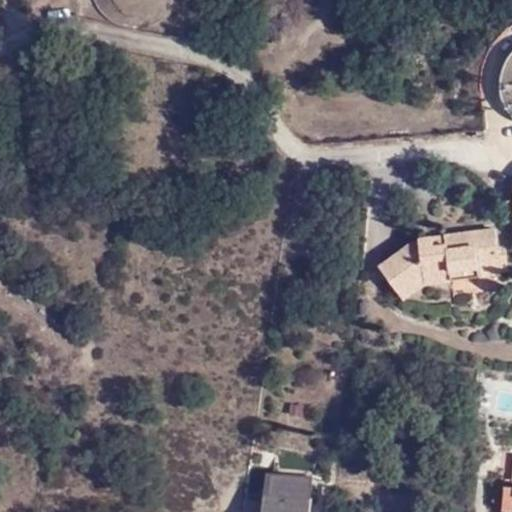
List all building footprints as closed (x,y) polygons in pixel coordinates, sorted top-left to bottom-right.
[(113,0),(114,1),(116,6),(124,13),(134,17),(139,18),(150,17),(155,15),(160,12),(169,2),(169,0),(113,0)] [(511,53),(510,58),(507,63),(504,71),(503,76),(502,84),(502,88),(502,91),(503,97),(505,103),(507,106),(509,109),(511,113),(511,53)] [(479,262),(500,260),(496,228),(447,235),(448,243),(436,244),(434,235),(419,237),(420,242),(412,243),(380,266),(405,300),(425,284),(452,280),(451,274),(480,270),(479,262)] [(448,243),(447,235),(447,234),(434,235),(436,244),(448,243)] [(502,273),(500,260),(479,262),(480,270),(451,274),(452,280),(502,273)] [(511,511),(511,487),(506,487),(503,511),(511,511)] [(264,511),(266,496),(246,494),(244,511),(264,511)] [(266,496),(264,511),(311,511),(312,498),(266,494),(266,496)]
